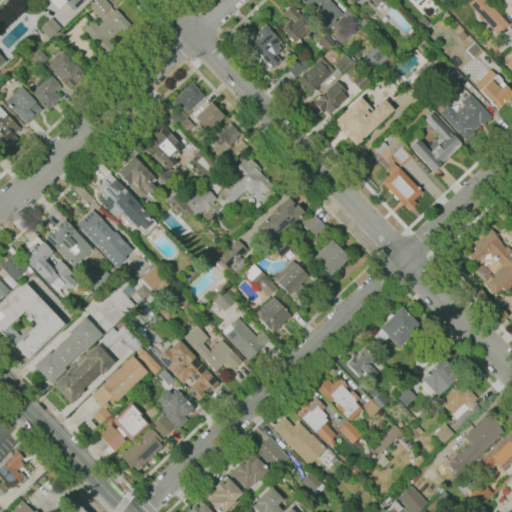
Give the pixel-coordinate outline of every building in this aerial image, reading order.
[(84,0),(73,10),(65,2),(67,0),(84,0)] [(99,17),(89,5),(94,0),(105,0),(111,6),(99,17)] [(331,25),(310,4),(307,7),(300,0),(330,0),(342,12),(334,20),(335,21),(331,25)] [(507,23),(484,0),(469,0),(467,3),(496,34),(507,23)] [(503,10),(499,5),(504,0),(508,5),(503,10)] [(294,42),(280,28),(287,22),(288,22),(288,21),(287,19),(288,18),(282,12),(290,5),(300,16),(301,15),(311,26),(299,37),(299,38),(297,40),(297,39),(294,42)] [(105,52),(83,29),(93,20),(98,25),(116,9),(130,24),(123,31),(121,28),(108,39),(113,45),(105,52)] [(351,31),(338,19),(348,9),(360,22),(351,31)] [(423,29),(417,22),(423,16),(430,23),(423,29)] [(46,41),(40,35),(43,32),(40,29),(52,18),(60,26),(49,38),(46,41)] [(272,65),(271,63),(269,65),(267,63),(267,62),(250,45),(249,44),(257,37),(258,38),(261,35),(257,31),(264,25),(269,30),(280,41),(276,45),(279,48),(277,50),(278,51),(275,55),(279,59),(272,65)] [(430,39),(426,33),(433,27),(438,32),(430,39)] [(326,50),(317,40),(325,32),(334,42),(326,50)] [(376,67),(366,56),(376,45),(387,56),(376,67)] [(41,64),(33,55),(39,49),(47,58),(41,64)] [(69,88),(65,83),(49,65),(53,61),(53,60),(56,56),(57,57),(63,52),(75,65),(76,63),(83,70),(81,71),(84,74),(75,83),(69,88)] [(341,73),(333,65),(344,54),(353,62),(341,73)] [(295,77),(286,68),(296,60),(298,62),(304,57),(310,63),(295,77)] [(310,92),(306,88),(305,89),(301,85),(302,84),(297,79),(321,57),(333,71),(317,85),(318,86),(310,92)] [(361,91),(352,81),(362,72),(371,82),(361,91)] [(497,110),(494,107),(494,106),(479,90),(490,79),(490,80),(497,74),(502,79),(500,81),(503,85),(504,84),(511,92),(511,94),(504,102),(505,103),(497,110)] [(47,109),(43,105),(44,104),(43,103),(42,104),(32,93),(50,75),(59,85),(61,87),(57,91),(55,90),(53,91),(59,98),(56,101),(57,103),(53,107),(51,105),(47,109)] [(329,113),(325,110),(322,113),(318,109),(319,108),(313,101),(325,90),(336,80),(346,90),(343,93),(347,97),(329,113)] [(185,134),(177,125),(178,125),(169,115),(178,107),(172,100),(192,82),(205,96),(187,112),(189,113),(186,116),(194,125),(185,134)] [(26,124),(12,109),(5,101),(12,95),(11,94),(20,85),(35,102),(42,109),(26,124)] [(466,140),(440,113),(449,105),(457,113),(464,106),(461,102),(469,94),(492,117),(483,126),(480,123),(472,130),(474,132),(466,140)] [(353,145),(391,109),(382,99),(370,110),(357,97),(330,121),(353,145)] [(207,131),(205,128),(204,129),(198,123),(199,120),(195,116),(211,101),(224,116),(207,131)] [(7,147),(0,140),(0,106),(20,127),(13,133),(17,137),(7,147)] [(432,171),(409,147),(418,138),(430,151),(442,140),(423,120),(431,113),(450,133),(460,144),(441,163),(432,171)] [(225,163),(218,156),(219,154),(207,142),(213,135),(212,134),(217,129),(219,131),(222,127),(224,124),(226,126),(230,122),(239,132),(235,136),(236,137),(222,151),(229,158),(225,163)] [(175,176),(166,167),(164,168),(152,155),(150,157),(145,151),(146,151),(143,148),(153,138),(150,135),(156,130),(158,132),(164,126),(170,133),(171,132),(177,139),(176,140),(183,147),(175,155),(175,154),(171,157),(175,161),(175,162),(181,169),(175,176)] [(379,153),(374,148),(382,140),(387,145),(379,153)] [(400,166),(391,155),(401,145),(411,156),(400,166)] [(206,178),(201,173),(199,175),(195,172),(197,169),(195,168),(194,169),(188,162),(194,156),(193,155),(200,148),(218,166),(206,178)] [(140,199),(130,188),(131,187),(128,184),(116,172),(134,155),(144,166),(154,176),(149,181),(154,187),(148,193),(148,192),(140,199)] [(230,203),(229,201),(228,202),(225,199),(225,198),(220,192),(225,187),(222,185),(233,173),(232,171),(244,159),(247,161),(250,158),(260,169),(258,171),(272,185),(262,195),(257,190),(254,194),(252,192),(251,194),(246,190),(243,193),(242,191),(230,203)] [(408,211),(401,203),(402,203),(398,199),(396,200),(392,196),(394,194),(392,192),(391,193),(388,189),(389,188),(382,181),(390,174),(385,169),(393,161),(416,185),(417,184),(420,187),(418,189),(421,192),(413,200),(415,203),(408,211)] [(143,230),(138,225),(136,228),(120,211),(114,217),(98,201),(102,197),(101,196),(101,195),(101,194),(102,193),(100,191),(99,189),(100,186),(102,183),(101,182),(102,180),(103,180),(105,181),(108,184),(116,177),(130,192),(128,193),(149,215),(148,216),(150,218),(148,219),(151,222),(143,230)] [(197,215),(186,202),(194,195),(194,196),(205,186),(216,198),(212,201),(214,203),(206,211),(204,209),(197,215)] [(186,217),(181,211),(177,214),(173,209),(172,210),(169,207),(170,207),(166,202),(176,192),(193,211),(186,217)] [(272,239),(258,225),(270,213),(270,212),(278,204),(279,205),(287,197),(293,203),(291,205),(293,207),(296,204),(303,211),(299,215),(300,215),(298,217),(297,217),(294,220),(292,219),(272,239)] [(77,215),(74,215),(72,212),(73,209),(75,207),(79,208),(81,210),(80,213),(77,215)] [(114,266),(76,224),(92,209),(113,232),(114,231),(131,250),(114,266)] [(313,236),(300,222),(312,211),(325,225),(313,236)] [(76,267),(74,265),(72,267),(44,237),(50,230),(52,231),(54,229),(56,231),(58,229),(54,226),(59,222),(60,223),(64,219),(75,230),(74,230),(92,248),(80,259),(82,261),(76,267)] [(511,284),(505,291),(502,287),(495,294),(486,285),(496,274),(494,272),(501,265),(487,251),(476,262),(464,249),(475,239),(477,241),(489,229),(501,242),(500,243),(502,245),(504,243),(511,252),(511,284)] [(281,257),(278,255),(277,256),(274,252),(275,251),(270,246),(282,235),(292,247),(281,257)] [(34,268),(18,251),(22,248),(18,244),(25,238),(29,242),(36,236),(41,242),(42,241),(52,252),(44,259),(55,272),(46,280),(34,268)] [(237,275),(229,266),(226,268),(217,258),(237,239),(247,249),(239,256),(248,265),(237,275)] [(329,275),(324,270),(322,268),(323,268),(312,257),(331,239),(349,257),(329,275)] [(14,280),(0,266),(13,253),(27,268),(14,280)] [(299,305),(294,299),(294,300),(292,298),(293,297),(289,293),(288,293),(276,281),(277,281),(274,277),(292,261),(295,264),(296,263),(307,276),(300,282),(311,294),(299,305)] [(266,296),(258,288),(257,289),(243,273),(253,264),(263,274),(267,278),(276,288),(266,296)] [(154,287),(152,290),(151,289),(149,291),(150,291),(143,298),(136,291),(136,290),(131,285),(140,277),(141,279),(154,265),(166,276),(164,278),(154,287)] [(92,292),(85,284),(103,268),(110,276),(92,292)] [(187,282),(183,278),(188,273),(192,277),(187,282)] [(106,332),(97,323),(116,304),(105,292),(121,276),(128,283),(135,291),(127,298),(134,305),(106,332)] [(164,278),(172,287),(163,296),(154,287),(164,278)] [(0,299),(0,280),(9,291),(0,299)] [(27,358),(15,346),(0,330),(0,306),(25,283),(64,324),(27,358)] [(90,301),(83,294),(88,289),(95,296),(90,301)] [(223,311),(213,300),(223,291),(233,302),(223,311)] [(271,332),(253,313),(272,296),(290,315),(289,315),(271,332)] [(165,319),(160,312),(164,309),(164,308),(168,305),(171,309),(168,312),(170,315),(165,319)] [(397,347),(387,337),(380,344),(373,337),(380,330),(378,328),(401,306),(420,325),(397,347)] [(50,384),(34,366),(49,351),(50,352),(70,334),(68,331),(85,316),(102,334),(85,350),(84,348),(64,367),(66,369),(50,384)] [(247,360),(225,336),(226,335),(221,331),(230,323),(230,324),(238,317),(256,336),(261,331),(269,340),(262,346),(247,360)] [(133,352),(120,338),(108,349),(106,346),(106,347),(100,341),(101,341),(100,340),(113,327),(116,331),(123,325),(141,344),(133,352)] [(215,371),(204,359),(203,360),(192,348),(182,338),(195,325),(207,338),(202,343),(209,350),(221,339),(242,361),(233,369),(225,361),(215,371)] [(198,401),(187,389),(195,382),(191,378),(186,377),(181,383),(174,376),(173,377),(168,371),(169,370),(157,357),(159,354),(158,353),(163,348),(165,349),(168,346),(173,341),(174,341),(178,337),(180,338),(178,340),(191,354),(193,353),(197,358),(197,359),(210,374),(218,383),(207,394),(203,390),(202,391),(205,394),(198,401)] [(421,370),(419,370),(418,369),(417,368),(416,366),(416,364),(416,359),(418,357),(415,354),(429,342),(438,352),(426,363),(427,364),(421,370)] [(70,404),(53,386),(66,373),(68,375),(86,358),(84,356),(97,344),(114,361),(107,368),(104,372),(103,371),(100,374),(99,372),(81,389),(83,391),(79,395),(80,395),(77,398),(76,398),(70,404)] [(153,374),(137,356),(139,354),(137,351),(141,347),(143,350),(144,350),(160,368),(153,374)] [(369,377),(363,371),(362,372),(363,373),(361,376),(359,375),(358,376),(345,363),(353,355),(354,356),(364,347),(366,349),(367,348),(369,351),(368,353),(375,361),(376,360),(382,367),(378,372),(376,370),(369,377)] [(99,424),(91,416),(101,406),(91,395),(101,386),(100,385),(131,355),(147,371),(115,401),(114,401),(112,403),(109,399),(106,402),(109,404),(105,409),(110,414),(99,424)] [(436,396),(432,392),(430,395),(419,384),(422,381),(420,379),(425,375),(424,375),(427,372),(428,373),(430,371),(429,370),(442,358),(448,365),(447,366),(449,368),(449,367),(457,376),(455,378),(456,379),(454,381),(453,379),(436,396)] [(169,385),(158,374),(163,369),(174,380),(169,385)] [(349,420),(342,413),(335,406),(337,403),(333,399),(330,402),(317,388),(327,378),(332,384),(339,377),(342,380),(343,380),(345,382),(344,383),(347,386),(344,388),(348,393),(351,390),(359,398),(355,402),(361,407),(360,409),(361,409),(349,420)] [(456,419),(452,414),(451,414),(438,400),(460,380),(476,398),(474,401),(476,403),(469,410),(468,408),(456,419)] [(405,405),(395,395),(405,386),(415,396),(405,405)] [(177,427),(160,409),(162,408),(160,406),(161,405),(156,400),(167,390),(170,394),(176,389),(193,407),(184,416),(183,414),(182,414),(187,419),(179,427),(178,426),(177,427)] [(380,408),(371,400),(380,391),(388,400),(380,408)] [(330,446),(327,443),(326,444),(314,432),(315,432),(297,413),(301,408),(299,405),(306,398),(308,400),(309,399),(311,401),(316,397),(325,407),(321,410),(326,415),(324,417),(326,420),(324,422),(335,434),(331,438),(335,441),(330,446)] [(369,418),(364,409),(362,407),(370,399),(370,400),(379,408),(369,418)] [(115,453),(98,434),(99,433),(100,434),(111,424),(115,428),(117,426),(110,418),(130,401),(142,414),(140,415),(148,423),(130,440),(125,435),(123,437),(126,441),(115,450),(116,452),(115,453)] [(162,437),(151,424),(162,414),(173,426),(162,437)] [(458,474),(448,463),(450,460),(457,453),(459,451),(461,453),(470,444),(464,437),(487,415),(503,431),(499,435),(497,437),(458,474)] [(308,465),(273,428),(285,417),(293,426),(298,421),(310,434),(311,433),(320,442),(323,445),(323,446),(325,448),(310,463),(308,465)] [(352,443),(338,428),(347,420),(361,435),(352,443)] [(414,439),(405,430),(412,421),(422,431),(414,439)] [(377,454),(370,447),(394,424),(401,431),(377,454)] [(443,442),(434,433),(444,424),(453,433),(443,442)] [(137,471),(132,465),(130,467),(119,456),(150,427),(156,433),(153,436),(162,445),(145,461),(146,462),(137,471)] [(502,469),(501,467),(499,468),(498,467),(499,465),(495,461),(485,470),(477,463),(511,431),(511,432),(511,463),(510,462),(502,469)] [(274,470),(255,449),(269,436),(277,445),(288,457),(274,470)] [(7,489),(1,484),(3,481),(0,478),(0,466),(3,463),(3,464),(16,450),(23,457),(20,461),(23,464),(17,471),(19,473),(20,471),(25,476),(19,483),(18,482),(17,483),(19,484),(15,488),(13,486),(11,488),(9,487),(7,489)] [(245,489),(233,476),(232,477),(229,474),(234,469),(233,468),(242,461),(240,458),(248,451),(255,458),(256,457),(262,464),(263,463),(266,466),(265,467),(268,470),(267,471),(266,471),(253,484),(253,483),(245,489)] [(333,464),(330,460),(334,456),(338,460),(333,464)] [(318,492),(314,489),(312,491),(302,481),(311,472),(321,482),(321,483),(324,486),(318,492)] [(234,511),(219,511),(218,511),(215,509),(209,503),(210,502),(201,493),(211,483),(214,486),(220,480),(221,481),(225,476),(228,479),(241,492),(234,500),(235,501),(234,501),(239,507),(234,511)] [(479,505),(469,495),(479,485),(481,488),(485,484),(487,486),(490,488),(489,489),(491,491),(488,494),(489,495),(479,505)] [(416,511),(412,511),(398,498),(411,485),(427,502),(416,511)] [(258,511),(252,506),(253,506),(251,504),(269,486),(282,499),(276,505),(280,509),(277,511),(258,511)] [(368,505),(363,499),(368,495),(371,498),(372,498),(374,500),(368,505)] [(8,511),(21,500),(33,511),(35,511),(36,511),(8,511)] [(183,511),(187,508),(189,510),(195,504),(196,504),(200,500),(202,503),(211,511),(183,511)] [(389,511),(386,508),(395,500),(406,511),(389,511)] [(65,511),(76,502),(85,511),(65,511)]
